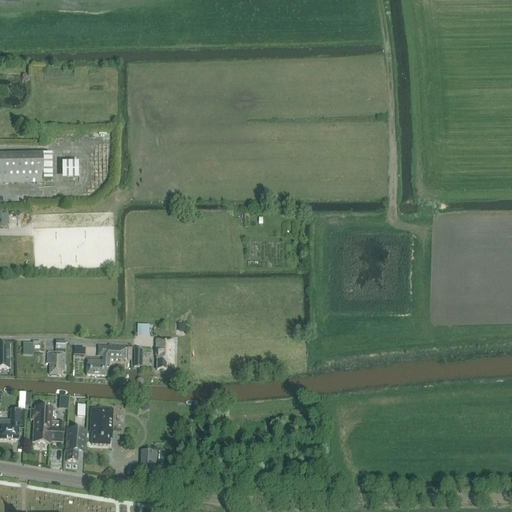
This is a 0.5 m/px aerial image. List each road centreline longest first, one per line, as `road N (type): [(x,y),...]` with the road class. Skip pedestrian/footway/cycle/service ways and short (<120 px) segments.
road 1 (tertiary): [(511,498),(221,500),(0,467)]
road 2 (residential): [(0,338),(126,342)]
